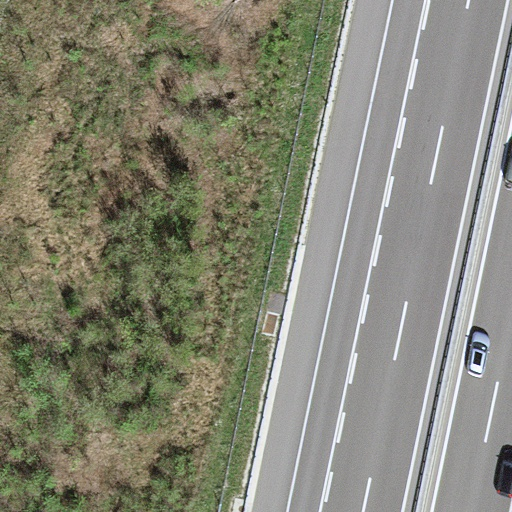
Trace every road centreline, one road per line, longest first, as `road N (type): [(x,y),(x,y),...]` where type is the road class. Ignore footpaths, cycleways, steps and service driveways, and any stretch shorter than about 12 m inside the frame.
road 1 (motorway): [(468,0),(363,511)]
road 2 (motorway): [(470,511),(511,313)]
